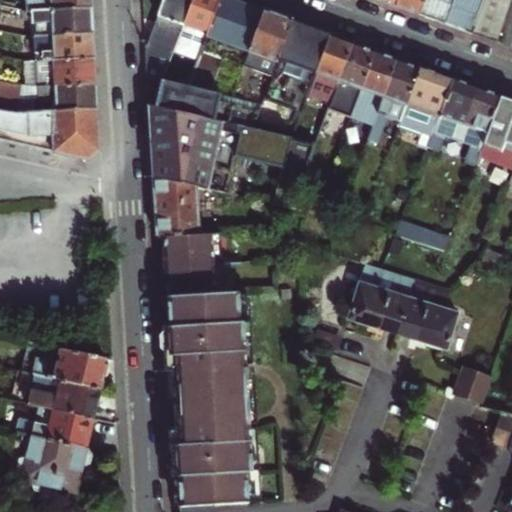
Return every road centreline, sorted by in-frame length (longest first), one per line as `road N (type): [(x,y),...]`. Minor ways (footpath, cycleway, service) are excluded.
road 1 (tertiary): [(144,511),(123,191)]
road 2 (residential): [(511,75),(298,0)]
road 3 (tertiary): [(123,191),(113,0)]
road 4 (residential): [(0,168),(123,191)]
